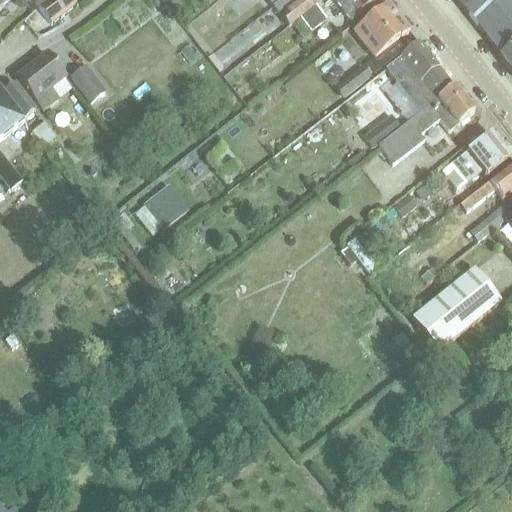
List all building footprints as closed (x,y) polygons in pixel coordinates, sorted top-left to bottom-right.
[(0,0),(0,10),(13,0),(0,0)] [(78,6),(72,0),(48,0),(43,4),(41,1),(35,6),(51,27),(78,6)] [(284,0),(272,10),(279,18),(301,0),(284,0)] [(282,19),(290,29),(314,10),(306,0),(282,19)] [(378,3),(375,0),(331,0),(351,24),(378,3)] [(511,0),(451,0),(500,60),(511,50),(511,5),(510,3),(511,1),(511,0)] [(388,7),(354,35),(375,62),(409,34),(388,7)] [(314,10),(290,29),(290,30),(301,22),(312,35),(328,22),(317,9),(315,11),(314,10)] [(271,11),(221,52),(229,62),(278,21),(271,11)] [(452,90),(438,72),(439,71),(419,46),(400,60),(401,61),(385,73),(419,116),(452,90)] [(511,50),(500,60),(511,75),(511,50)] [(52,94),(67,83),(46,57),(17,80),(44,114),(59,102),(52,94)] [(72,81),(92,107),(107,95),(87,69),(72,81)] [(371,80),(363,69),(334,91),(342,102),(371,80)] [(16,87),(3,97),(17,115),(18,115),(24,122),(36,113),(16,87)] [(419,116),(419,117),(378,150),(392,168),(424,144),(420,139),(439,124),(448,136),(474,116),(454,90),(453,91),(452,90),(419,116)] [(0,94),(0,143),(24,125),(17,115),(3,97),(3,98),(0,94)] [(33,135),(45,151),(57,142),(44,126),(33,135)] [(443,174),(458,194),(482,176),(486,180),(511,161),(492,136),(443,174)] [(0,181),(1,183),(11,196),(23,188),(0,157),(0,181)] [(511,196),(511,168),(461,207),(467,216),(495,194),(503,204),(511,196)] [(168,191),(145,209),(145,210),(162,232),(163,233),(186,214),(168,191)] [(410,199),(390,214),(398,226),(419,211),(410,199)] [(511,217),(511,213),(507,207),(464,239),(472,249),(511,217)] [(376,275),(377,276),(397,259),(396,258),(390,262),(368,233),(347,249),(348,250),(347,251),(358,265),(359,264),(370,279),(376,275)] [(351,270),(358,265),(347,251),(341,256),(351,270)] [(475,273),(412,323),(438,356),(501,305),(475,273)]
